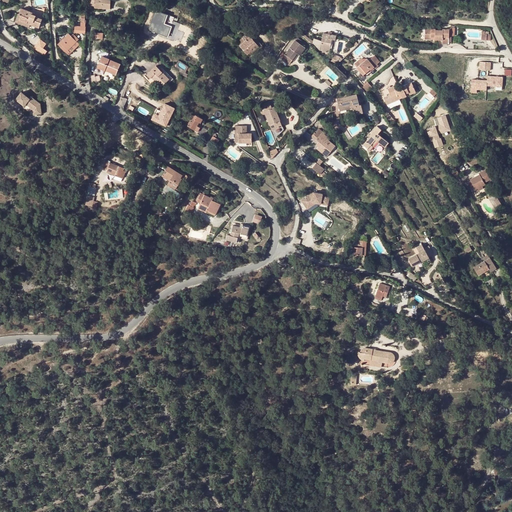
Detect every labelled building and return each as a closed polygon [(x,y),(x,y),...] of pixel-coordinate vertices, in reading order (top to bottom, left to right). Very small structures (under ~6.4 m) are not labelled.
[(109,0),(91,0),(91,5),(94,6),(94,8),(103,8),(110,8),(109,0)] [(31,12),(21,8),(19,13),(21,14),(19,20),(30,24),(38,27),(42,19),(35,16),(30,14),(31,12)] [(168,14),(157,10),(149,29),(167,37),(172,27),(164,24),(168,14)] [(21,14),(19,13),(18,13),(15,21),(29,27),(30,24),(19,20),(21,14)] [(311,21),(303,17),(299,25),(307,29),(311,21)] [(436,40),(437,30),(435,30),(435,28),(425,28),(425,39),(431,40),(431,37),(435,37),(434,40),(436,40)] [(442,30),(438,30),(438,40),(442,40),(442,44),(448,44),(449,29),(443,29),(442,30)] [(251,51),(252,52),(259,46),(250,36),(252,34),(249,31),(242,37),(245,40),(240,44),(240,45),(248,54),(251,51)] [(332,40),(335,40),(336,35),(331,35),(331,32),(328,32),(327,34),(323,33),(321,47),(323,47),(323,52),(329,53),(330,48),(332,40)] [(68,50),(76,41),(74,38),(76,36),(73,33),(71,35),(68,33),(58,44),(68,54),(69,52),(68,50)] [(263,46),(252,34),(250,36),(259,46),(252,52),(254,54),(263,46)] [(297,52),(299,54),(300,55),(305,47),(301,44),(295,40),(282,58),(289,63),(292,59),(297,52)] [(79,44),(76,41),(68,50),(69,52),(70,53),(79,44)] [(105,68),(116,72),(120,63),(109,59),(102,56),(97,67),(104,70),(105,68)] [(352,63),(356,68),(362,63),(358,59),(352,63)] [(371,70),(374,67),(367,59),(362,63),(356,68),(362,75),(370,68),(371,70)] [(480,62),(480,70),(492,70),(492,61),(480,62)] [(156,65),(147,74),(150,78),(151,77),(161,87),(169,79),(156,65)] [(374,68),(374,67),(371,70),(370,68),(362,75),(364,77),(374,68)] [(479,90),(488,90),(489,86),(504,86),(504,76),(488,75),(488,79),(473,79),(472,93),(478,93),(479,90)] [(368,82),(362,87),(366,92),(372,87),(368,82)] [(402,87),(399,89),(401,94),(402,97),(415,92),(411,82),(402,86),(402,87)] [(397,86),(397,85),(394,87),(393,86),(387,89),(393,102),(399,100),(399,99),(398,96),(401,94),(399,89),(397,86)] [(16,99),(24,105),(26,103),(28,105),(33,108),(36,108),(37,113),(42,113),(41,105),(38,103),(39,101),(31,96),(29,98),(21,92),(16,99)] [(353,105),(354,107),(356,114),(362,113),(360,105),(359,105),(356,94),(341,98),(342,102),(338,104),(340,111),(345,109),(345,107),(353,105)] [(168,125),(176,106),(166,102),(160,115),(158,120),(168,125)] [(274,106),(264,110),(272,130),(283,126),(274,106)] [(417,113),(414,116),(421,121),(423,117),(417,113)] [(202,119),(195,115),(193,118),(192,117),(187,125),(197,131),(200,127),(197,125),(199,122),(200,123),(202,119)] [(437,126),(428,128),(431,142),(433,141),(435,148),(444,145),(441,133),(452,130),(448,115),(435,118),(437,126)] [(251,143),(251,133),(246,134),(245,134),(245,132),(246,132),(246,126),(236,126),(236,134),(238,134),(238,143),(251,143)] [(376,139),(377,141),(384,147),(388,142),(379,135),(382,131),(377,126),(370,135),(371,136),(363,145),(370,151),(373,147),(371,145),(376,139)] [(315,134),(314,133),(311,136),(318,142),(316,145),(319,147),(317,150),(326,156),(334,145),(326,139),(327,139),(325,137),(326,137),(323,134),(324,133),(318,129),(316,132),(315,134)] [(219,140),(216,138),(213,136),(211,140),(216,144),(219,140)] [(275,149),(270,152),(272,157),(278,152),(275,149)] [(107,161),(104,168),(107,169),(107,171),(112,173),(115,174),(123,178),(125,172),(123,171),(124,168),(107,161)] [(316,162),(311,166),(322,178),(325,175),(321,171),(323,169),(319,165),(316,162)] [(167,184),(176,189),(184,176),(168,166),(163,173),(168,176),(171,179),(169,181),(168,184),(167,184)] [(469,179),(465,181),(470,189),(474,187),(475,189),(481,186),(480,184),(483,182),(482,180),(488,176),(483,167),(476,171),(477,172),(468,177),(469,179)] [(87,196),(95,199),(98,187),(97,186),(96,186),(90,185),(87,196)] [(312,192),(304,198),(308,203),(310,202),(315,203),(326,206),(327,198),(320,196),(320,194),(312,192)] [(213,200),(210,198),(201,193),(197,202),(200,203),(200,204),(208,209),(208,210),(216,214),(221,204),(213,200)] [(87,196),(85,207),(93,209),(95,199),(87,196)] [(308,203),(304,198),(300,200),(305,209),(315,203),(310,202),(308,203)] [(261,224),(263,216),(255,214),(254,222),(261,224)] [(227,235),(226,240),(237,242),(239,233),(247,235),(249,227),(243,226),(243,227),(234,225),(231,235),(227,235)] [(239,233),(237,242),(239,243),(240,238),(246,239),(247,235),(239,233)] [(366,246),(362,246),(362,248),(358,247),(353,247),(352,255),(357,256),(357,254),(365,255),(366,246)] [(424,250),(408,258),(411,266),(415,264),(420,262),(422,266),(430,262),(424,250)] [(488,255),(484,257),(486,260),(484,261),(489,269),(491,271),(496,268),(488,255)] [(489,269),(484,261),(474,267),(479,275),(489,269)] [(381,299),(383,296),(387,286),(380,284),(375,297),(381,299)] [(430,336),(421,338),(423,345),(432,343),(430,336)] [(376,361),(381,362),(387,363),(389,353),(383,351),(382,353),(372,352),(371,360),(376,361)]
